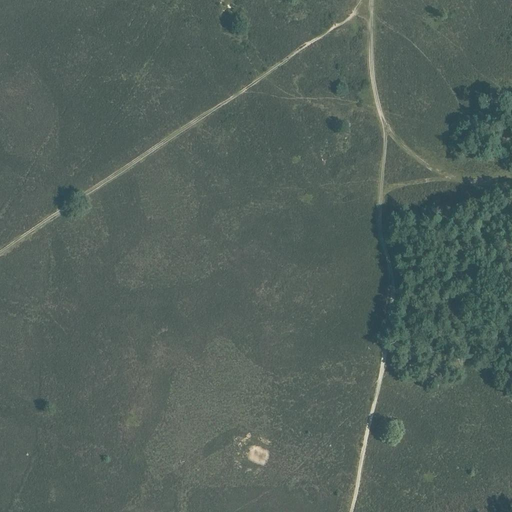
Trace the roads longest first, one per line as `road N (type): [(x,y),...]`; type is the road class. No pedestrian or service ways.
road 1 (track): [(353,511),(394,296),(379,223),(387,129),(372,0)]
road 2 (track): [(0,253),(342,27),(363,0)]
road 3 (track): [(387,129),(409,155),(456,182),(511,176)]
